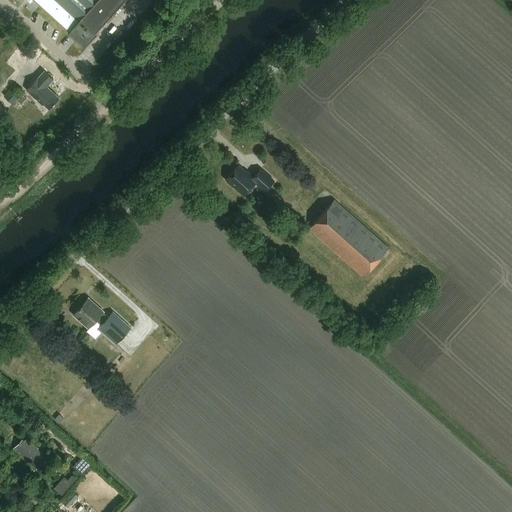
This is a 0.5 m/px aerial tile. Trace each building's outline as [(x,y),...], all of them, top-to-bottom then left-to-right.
[(34,0),(69,31),(67,33),(84,48),(96,34),(95,34),(125,0),(34,0)] [(44,71),(26,90),(42,105),(44,103),(50,108),(59,98),(47,86),(53,79),(44,71)] [(13,86),(4,96),(13,104),(17,100),(21,104),(27,98),(13,86)] [(249,174),(237,165),(226,180),(245,195),(255,182),(265,190),(274,180),(260,168),(253,176),(250,173),(249,174)] [(363,276),(388,247),(334,199),(309,228),(363,276)] [(116,344),(131,327),(112,311),(108,316),(103,312),(104,311),(88,297),(73,314),(89,328),(96,320),(101,324),(98,328),(116,344)] [(36,469),(48,456),(27,438),(24,441),(22,439),(13,448),(36,469)] [(82,474),(92,464),(83,456),(73,466),(82,474)] [(62,494),(77,477),(73,474),(68,479),(64,476),(54,487),(62,494)] [(37,501),(30,508),(34,511),(37,511),(43,506),(37,501)]
